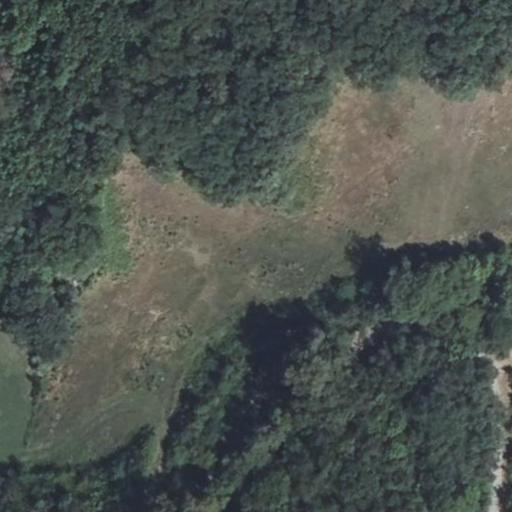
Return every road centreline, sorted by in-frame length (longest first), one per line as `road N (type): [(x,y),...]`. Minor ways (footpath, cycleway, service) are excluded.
road 1 (track): [(218,511),(373,328),(389,316),(431,310)]
road 2 (track): [(431,310),(478,344),(497,372),(498,511)]
